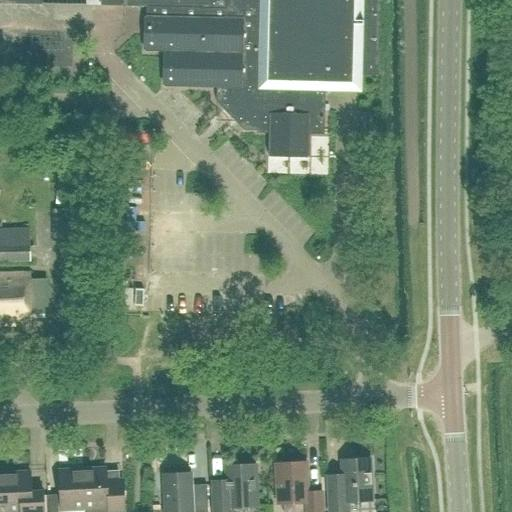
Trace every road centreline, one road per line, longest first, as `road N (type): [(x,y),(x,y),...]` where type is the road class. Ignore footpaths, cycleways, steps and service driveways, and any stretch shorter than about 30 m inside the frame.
road 1 (residential): [(0,415),(418,395)]
road 2 (tertiary): [(450,340),(450,0)]
road 3 (unclassified): [(450,340),(496,331),(508,306),(511,51)]
